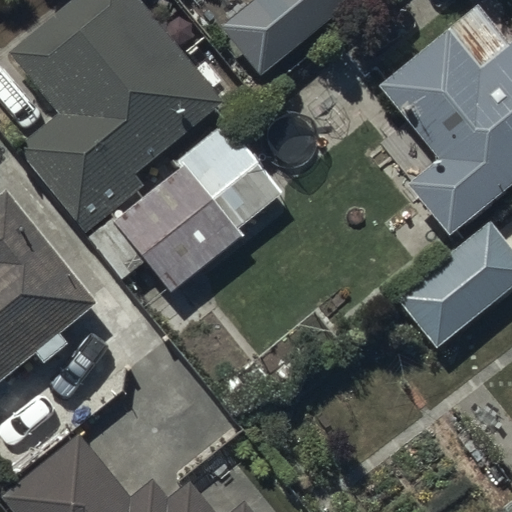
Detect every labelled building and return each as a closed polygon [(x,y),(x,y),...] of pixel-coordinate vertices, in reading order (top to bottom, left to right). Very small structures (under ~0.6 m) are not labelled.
[(218,105),(130,0),(76,0),(9,56),(59,116),(13,154),(83,238),(142,189),(131,176),(218,105)] [(255,0),(217,31),(257,80),(355,0),(255,0)] [(445,31),(373,89),(430,157),(430,164),(402,187),(418,207),(394,226),(415,253),(440,233),(445,239),(511,184),(511,40),(477,69),(445,31)] [(178,170),(84,239),(119,282),(142,264),(168,296),(241,237),(236,231),(280,195),(222,125),(172,163),(178,170)] [(0,382),(32,357),(40,366),(64,345),(56,337),(92,305),(3,192),(0,194),(0,382)] [(511,253),(488,223),(391,300),(433,352),(511,285),(511,253)] [(75,435),(0,495),(0,505),(5,511),(248,511),(241,502),(229,511),(208,511),(186,484),(166,500),(150,481),(127,499),(75,435)]
